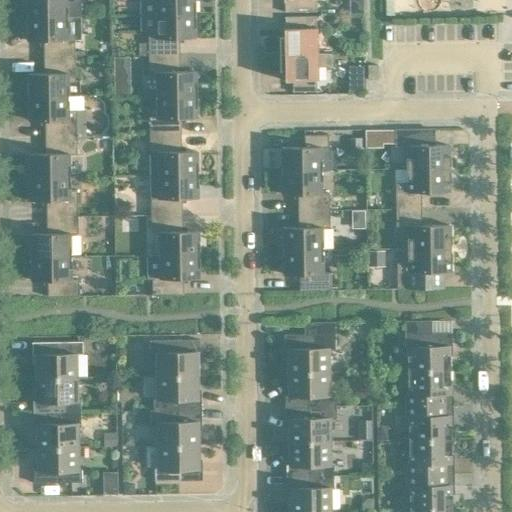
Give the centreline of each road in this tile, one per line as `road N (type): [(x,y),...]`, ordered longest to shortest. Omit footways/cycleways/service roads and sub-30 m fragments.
road 1 (residential): [(493,511),(490,111),(241,111)]
road 2 (residential): [(241,111),(248,489),(238,511)]
